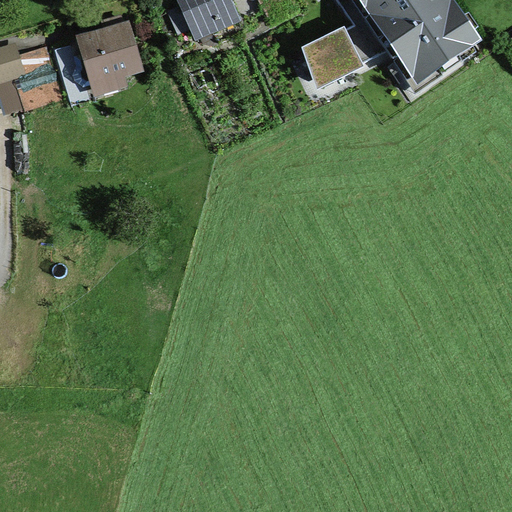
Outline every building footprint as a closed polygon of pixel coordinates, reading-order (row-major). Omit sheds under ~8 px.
[(242,32),(227,0),(178,0),(181,7),(168,13),(178,34),(196,26),(200,35),(216,28),(222,42),(242,32)] [(292,0),(258,0),(258,1),(271,28),(299,14),(292,0)] [(318,86),(395,48),(418,82),(474,44),(444,0),(334,0),(353,27),(306,50),(318,86)] [(83,88),(97,84),(99,91),(119,84),(116,74),(135,69),(120,18),(103,23),(107,35),(105,35),(104,32),(92,35),(93,39),(84,42),(88,53),(73,57),(76,66),(72,76),(74,82),(83,88)] [(0,51),(0,80),(22,73),(13,47),(0,51)]
